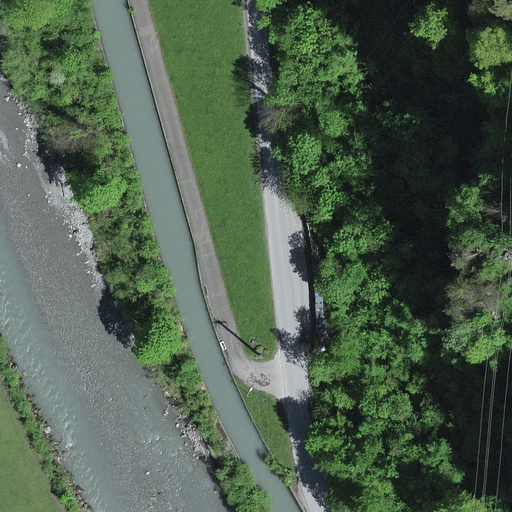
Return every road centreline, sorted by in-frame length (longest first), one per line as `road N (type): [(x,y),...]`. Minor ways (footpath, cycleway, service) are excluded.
road 1 (unclassified): [(305,391),(254,0)]
road 2 (unclassified): [(305,391),(318,485),(331,511)]
